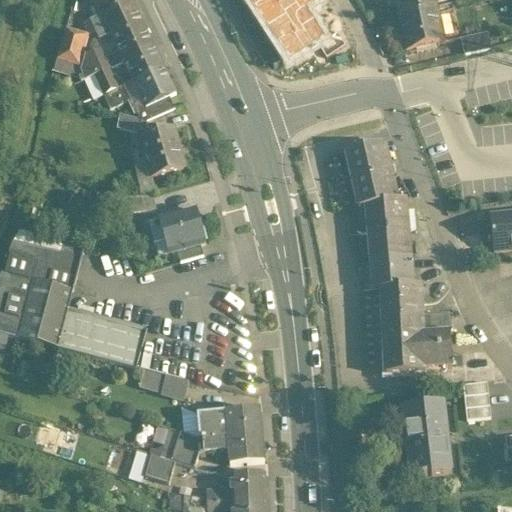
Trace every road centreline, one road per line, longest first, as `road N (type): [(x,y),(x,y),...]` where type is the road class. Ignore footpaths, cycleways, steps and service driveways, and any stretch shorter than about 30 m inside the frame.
road 1 (residential): [(400,128),(315,149),(361,390),(511,373)]
road 2 (secondary): [(244,124),(280,265),(307,511)]
road 3 (residential): [(400,128),(468,293),(511,368)]
road 4 (residential): [(244,124),(359,94),(385,97)]
road 5 (secondary): [(187,0),(244,124)]
